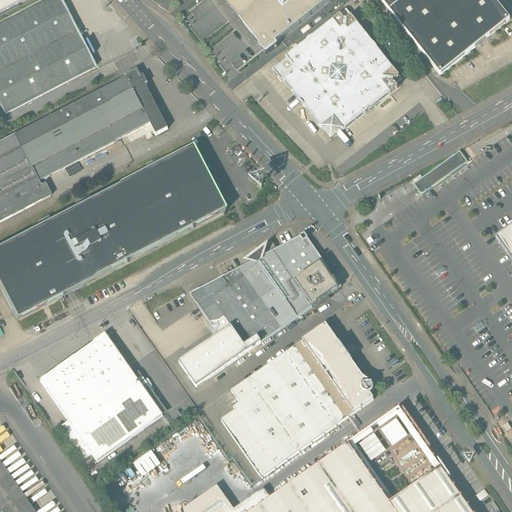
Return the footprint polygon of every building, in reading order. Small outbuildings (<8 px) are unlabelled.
[(0,0),(0,21),(41,0),(0,0)] [(99,72),(64,0),(61,0),(0,32),(0,99),(9,116),(99,72)] [(231,0),(244,17),(266,0),(231,0)] [(266,0),(244,17),(263,40),(257,45),(263,52),(266,56),(277,47),(275,44),(329,1),(329,0),(266,0)] [(493,0),(380,0),(440,76),(510,21),(493,0)] [(346,10),(332,21),(332,22),(312,38),(311,38),(312,40),(309,42),(308,41),(307,41),(287,58),(286,57),(278,63),(281,67),(284,67),(283,71),(281,71),(277,74),(283,82),(284,82),(300,102),(300,103),(302,102),(304,105),(303,106),(303,107),(304,107),(321,129),(328,123),(329,118),(337,119),(337,124),(342,132),(365,114),(366,114),(364,112),(368,110),(369,111),(390,94),(390,95),(398,89),(395,85),(393,84),(393,80),(396,81),(400,78),(393,69),(392,70),(376,49),(377,49),(376,49),(374,50),(372,47),(374,45),(373,45),(357,25),(357,24),(346,10)] [(171,133),(141,75),(0,146),(0,227),(57,198),(51,183),(154,130),(159,139),(171,133)] [(331,141),(342,132),(337,124),(337,119),(329,118),(328,123),(321,129),(331,141)] [(216,222),(183,151),(0,242),(0,304),(11,328),(67,299),(74,296),(216,222)] [(417,190),(421,195),(466,163),(463,159),(459,153),(414,186),(417,190)] [(511,218),(491,233),(511,263),(511,218)] [(224,337),(180,367),(198,391),(343,291),(307,236),(193,296),(224,337)] [(265,479),(380,402),(329,330),(233,394),(241,407),(225,419),(265,479)] [(100,464),(165,419),(109,338),(44,383),(100,464)] [(470,511),(400,410),(252,511),(236,511),(220,489),(186,511),(470,511)] [(28,511),(0,471),(0,511),(28,511)]
